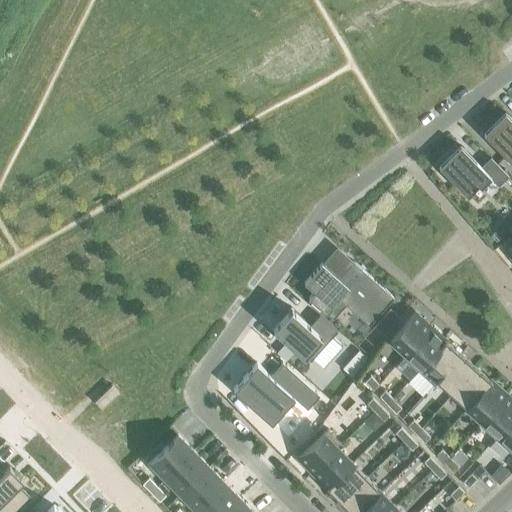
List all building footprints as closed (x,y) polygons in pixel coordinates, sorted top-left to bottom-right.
[(511,119),(506,114),(498,122),(496,120),(483,132),(511,162),(511,119)] [(451,153),(438,166),(476,205),(484,197),(486,199),(489,196),(489,195),(499,185),(500,186),(509,177),(490,157),(481,166),(461,146),(453,155),(451,153)] [(321,263),(304,283),(313,291),(308,297),(326,313),(339,298),(368,325),(393,297),(352,261),(337,278),(321,263)] [(272,327),(310,361),(337,330),(319,314),(309,324),(290,307),(272,327)] [(390,308),(374,325),(384,334),(399,317),(390,308)] [(389,339),(405,353),(430,326),(414,312),(389,339)] [(401,356),(417,370),(445,339),(430,326),(405,353),(401,356)] [(433,385),(437,381),(436,380),(460,353),(445,339),(417,370),(433,385)] [(436,380),(437,381),(451,394),(475,367),(460,353),(436,380)] [(256,362),(233,388),(271,422),(294,397),(307,409),(319,395),(282,362),(270,375),(256,362)] [(451,394),(466,407),(491,380),(475,367),(451,394)] [(372,390),(378,384),(370,375),(364,381),(372,390)] [(466,407),(481,420),(482,421),(506,394),(491,380),(466,407)] [(111,384),(94,401),(101,408),(118,392),(111,384)] [(378,396),(387,404),(392,399),(384,390),(378,396)] [(478,424),(494,438),(511,417),(511,399),(506,394),(482,421),(481,420),(478,424)] [(366,403),(374,412),(380,406),(372,397),(366,403)] [(392,399),(387,404),(395,413),(401,407),(392,399)] [(380,406),(374,412),(383,420),(388,415),(380,406)] [(511,417),(494,438),(509,452),(511,449),(511,417)] [(407,425),(415,434),(421,428),(412,419),(407,425)] [(400,427),(394,432),(403,441),(409,435),(400,427)] [(421,428),(415,434),(424,442),(429,437),(421,428)] [(297,457),(312,473),(338,447),(339,448),(342,444),(326,429),(297,457)] [(162,480),(193,450),(177,434),(147,464),(162,480)] [(409,435),(403,441),(411,449),(417,444),(409,435)] [(312,473),(326,487),(352,462),(339,448),(338,447),(312,473)] [(435,454),(444,463),(450,457),(441,448),(435,454)] [(166,478),(181,493),(208,466),(193,450),(162,480),(163,481),(166,478)] [(423,461),(431,470),(437,464),(429,456),(423,461)] [(450,457),(444,463),(452,471),(458,466),(450,457)] [(326,487),(340,502),(366,476),(352,462),(326,487)] [(437,464),(431,470),(440,479),(445,473),(437,464)] [(0,468),(0,511),(14,511),(30,497),(19,485),(23,481),(9,466),(3,472),(0,468)] [(223,481),(208,466),(181,493),(196,508),(223,481)] [(462,481),(468,487),(476,479),(471,473),(462,481)] [(340,502),(350,511),(359,511),(381,491),(366,476),(340,502)] [(142,483),(150,492),(157,486),(148,477),(142,483)] [(222,511),(238,497),(223,481),(196,508),(199,511),(222,511)] [(457,485),(449,494),(455,500),(463,491),(457,485)] [(157,486),(150,492),(159,501),(165,495),(157,486)] [(359,511),(388,511),(395,505),(381,491),(359,511)] [(253,511),(238,497),(222,511),(253,511)]
